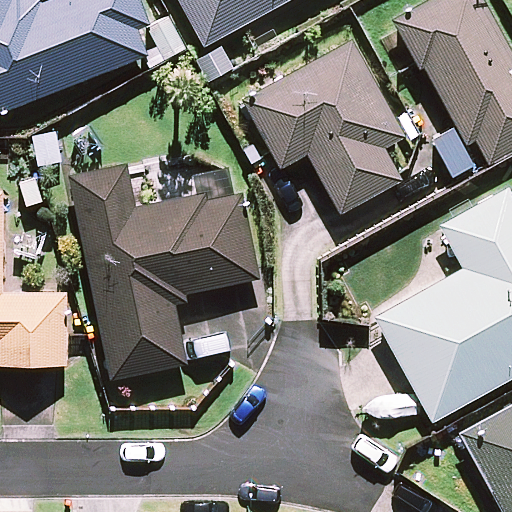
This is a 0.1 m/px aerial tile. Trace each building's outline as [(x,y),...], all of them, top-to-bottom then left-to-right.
[(0,0),(0,110),(147,54),(136,26),(148,21),(140,0),(0,0)] [(181,0),(205,44),(284,0),(181,0)] [(511,150),(511,60),(478,0),(429,0),(396,18),(480,169),(511,150)] [(406,133),(354,35),(242,95),(279,165),(306,151),(339,212),(401,179),(383,145),(406,133)] [(240,192),(233,158),(153,174),(128,179),(126,165),(70,176),(110,377),(185,362),(172,294),(257,277),(240,192)] [(511,184),(439,225),(463,268),(375,315),(431,419),(511,374),(511,184)] [(0,361),(64,363),(65,291),(0,291),(1,191),(0,190),(0,361)] [(511,511),(511,403),(461,432),(504,511),(511,511)]
